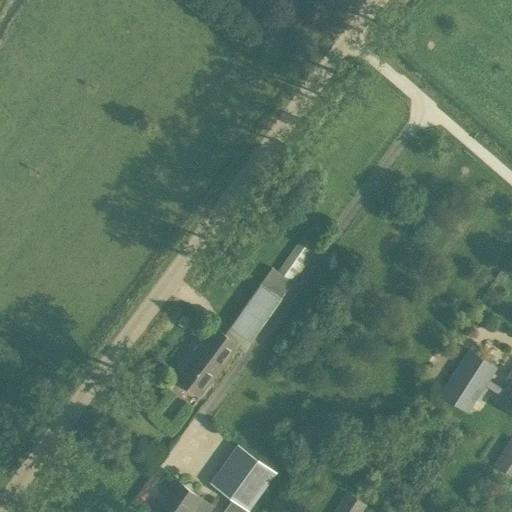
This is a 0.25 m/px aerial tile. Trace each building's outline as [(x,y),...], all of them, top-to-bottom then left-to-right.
[(225,335),(213,326),(174,377),(200,397),(236,346),(244,350),(280,299),(317,248),(302,237),(295,247),(278,272),(271,267),(260,284),(225,335)] [(467,414),(489,380),(497,368),(470,350),(440,394),(467,414)] [(511,369),(505,378),(510,382),(500,398),(497,402),(511,411),(511,369)] [(210,482),(248,509),(276,470),(239,443),(210,482)] [(511,449),(500,468),(511,475),(511,449)] [(208,511),(211,508),(212,506),(176,480),(152,511),(208,511)] [(364,511),(367,508),(346,493),(332,511),(364,511)]
